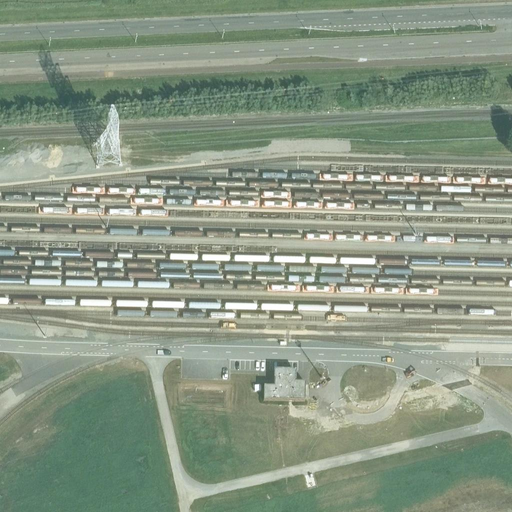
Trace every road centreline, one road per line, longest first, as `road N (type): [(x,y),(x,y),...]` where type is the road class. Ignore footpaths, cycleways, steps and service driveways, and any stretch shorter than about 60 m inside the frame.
road 1 (primary): [(0,62),(511,39)]
road 2 (primary): [(511,18),(0,34)]
